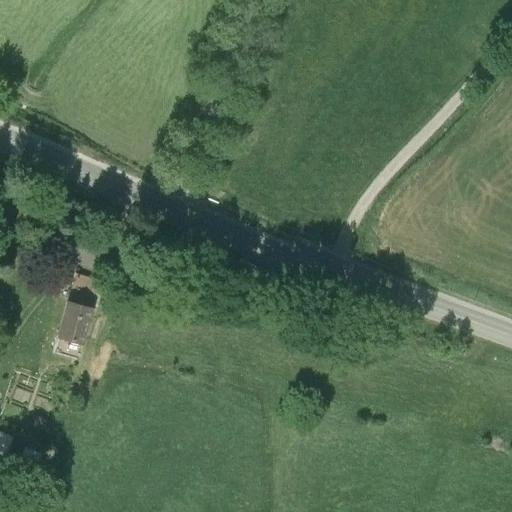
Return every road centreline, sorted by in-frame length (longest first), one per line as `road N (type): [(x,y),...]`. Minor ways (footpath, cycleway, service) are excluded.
road 1 (tertiary): [(180,223),(511,358)]
road 2 (residential): [(259,0),(255,51),(180,223)]
road 3 (tertiary): [(0,150),(180,223)]
